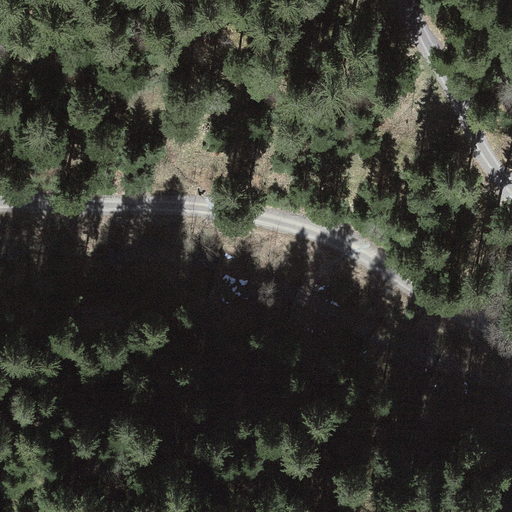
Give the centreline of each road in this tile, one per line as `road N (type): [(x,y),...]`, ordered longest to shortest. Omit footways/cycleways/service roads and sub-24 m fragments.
road 1 (track): [(0,202),(227,212),(284,225),(337,245),(511,347)]
road 2 (track): [(511,196),(407,0)]
